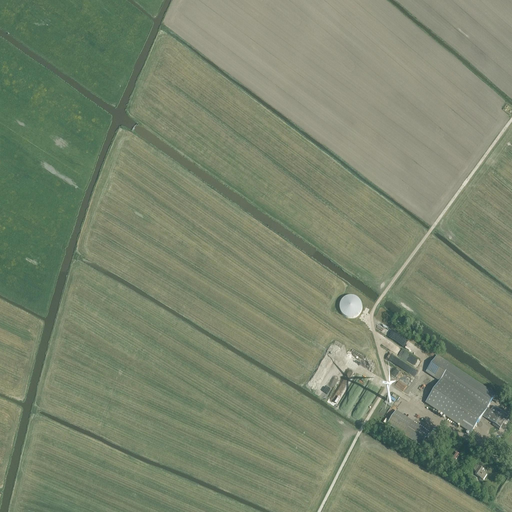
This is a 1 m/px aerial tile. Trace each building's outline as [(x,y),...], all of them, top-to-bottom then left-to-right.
[(440,381),(440,382),(426,403),(471,433),(482,416),(495,425),(494,427),(500,430),(509,417),(493,406),(491,410),(487,408),(496,395),(437,356),(426,372),(440,381)] [(407,384),(410,379),(393,368),(390,373),(407,384)] [(370,402),(376,389),(369,385),(363,399),(370,402)] [(384,401),(390,407),(396,400),(390,395),(384,401)] [(346,396),(340,409),(347,413),(353,399),(346,396)] [(387,424),(404,435),(421,446),(430,433),(396,411),(387,424)] [(473,471),(477,474),(476,475),(483,480),(487,475),(483,472),(484,470),(476,465),(473,471)]
